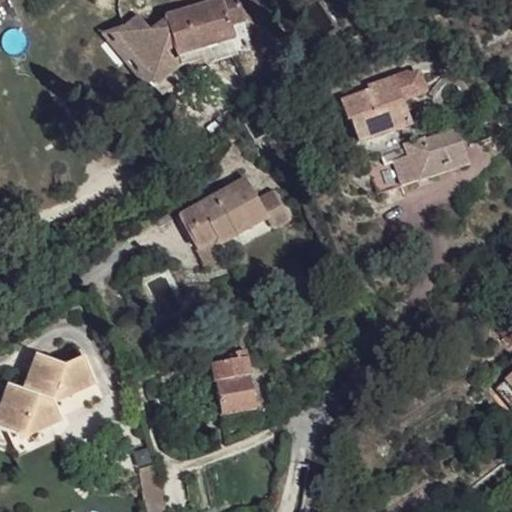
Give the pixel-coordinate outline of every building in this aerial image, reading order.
[(220,0),(168,17),(180,55),(237,37),(233,24),(225,0),(220,0)] [(241,0),(225,0),(233,24),(247,20),(241,0)] [(416,77),(395,84),(402,100),(423,92),(416,77)] [(351,120),(358,145),(412,126),(402,100),(395,84),(367,95),(373,112),(351,120)] [(367,95),(338,108),(351,120),(373,112),(367,95)] [(452,136),(424,146),(434,178),(462,169),(452,136)] [(365,165),(375,198),(434,178),(424,146),(365,165)] [(244,179),(179,216),(199,250),(216,240),(220,247),(268,219),(275,231),(289,224),(271,193),(256,201),(244,179)] [(216,240),(199,250),(209,268),(226,258),(220,247),(216,240)] [(277,341),(261,348),(264,361),(282,356),(277,341)] [(208,367),(210,381),(215,379),(213,367),(243,361),(242,356),(207,363),(208,367)] [(0,431),(13,437),(15,436),(28,430),(28,425),(33,425),(47,421),(58,417),(51,402),(57,399),(59,392),(62,390),(70,393),(93,383),(82,359),(62,368),(42,360),(35,363),(23,393),(9,387),(0,409),(0,431)] [(215,379),(221,418),(256,411),(247,361),(243,361),(213,367),(215,379)] [(182,379),(187,391),(210,381),(208,367),(182,379)] [(511,380),(500,390),(511,405),(511,380)] [(59,392),(57,399),(70,393),(62,390),(59,392)] [(28,430),(15,436),(18,443),(61,423),(58,417),(47,421),(33,425),(28,425),(28,430)] [(165,511),(159,467),(141,471),(144,502),(154,501),(155,511),(165,511)] [(144,502),(145,511),(155,511),(154,501),(144,502)]
